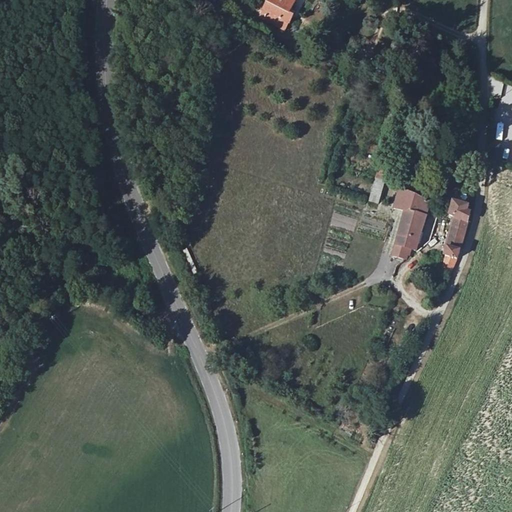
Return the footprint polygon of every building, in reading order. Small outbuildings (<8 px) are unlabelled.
[(238,0),(232,12),(242,17),(250,0),(249,0),(238,0)] [(268,0),(260,19),(285,33),(289,24),(290,24),(294,17),(294,16),(295,13),(292,11),(296,0),(268,0)] [(492,80),(491,94),(500,95),(501,81),(492,80)] [(368,212),(377,214),(381,191),(385,179),(375,176),(368,212)] [(395,209),(406,212),(397,246),(409,249),(416,251),(427,217),(425,217),(429,204),(399,195),(395,209)] [(454,211),(452,216),(459,218),(450,252),(442,273),(450,277),(457,260),(471,214),(467,213),(469,206),(456,203),(454,211)] [(409,249),(397,246),(394,256),(406,259),(409,249)]
